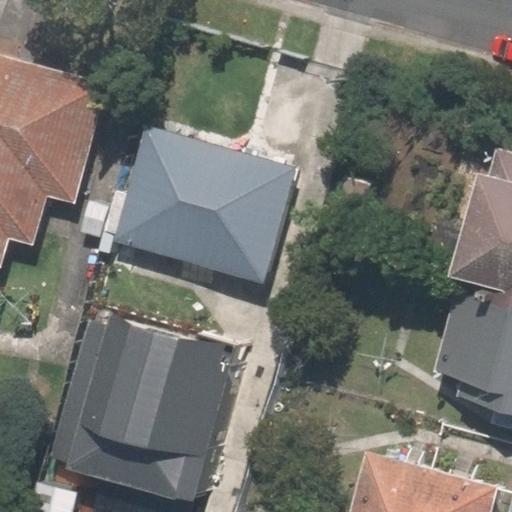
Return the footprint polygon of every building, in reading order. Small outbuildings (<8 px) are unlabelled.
[(100,192),(134,70),(0,33),(0,250),(32,260),(39,233),(63,240),(78,186),(100,192)] [(290,271),(322,158),(175,116),(155,187),(138,182),(126,224),(290,271)] [(511,398),(511,167),(462,361),(490,368),(484,391),(511,398)] [(81,449),(230,487),(272,321),(161,294),(153,326),(114,316),(81,449)] [(511,511),(511,466),(402,432),(377,511),(511,511)]
